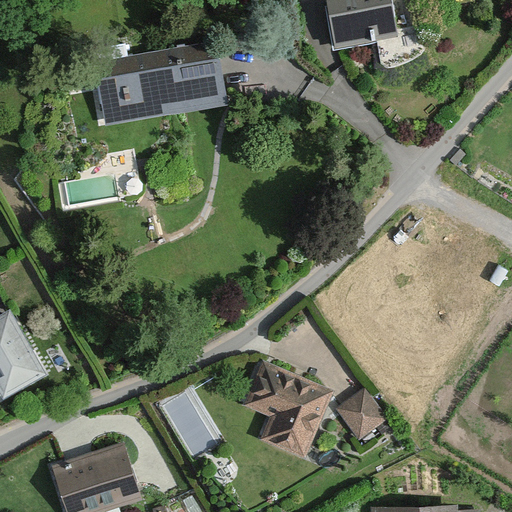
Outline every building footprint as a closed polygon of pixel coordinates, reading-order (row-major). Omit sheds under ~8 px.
[(322,0),(330,41),(401,29),(395,0),(322,0)] [(217,48),(88,74),(99,129),(228,103),(217,48)] [(6,303),(0,306),(0,393),(43,368),(6,303)] [(336,384),(267,352),(245,399),(273,412),(262,436),(303,455),(336,384)] [(366,385),(338,405),(360,436),(389,416),(366,385)] [(122,444),(53,466),(67,511),(81,511),(138,494),(122,444)] [(459,511),(459,499),(371,502),(371,511),(459,511)]
